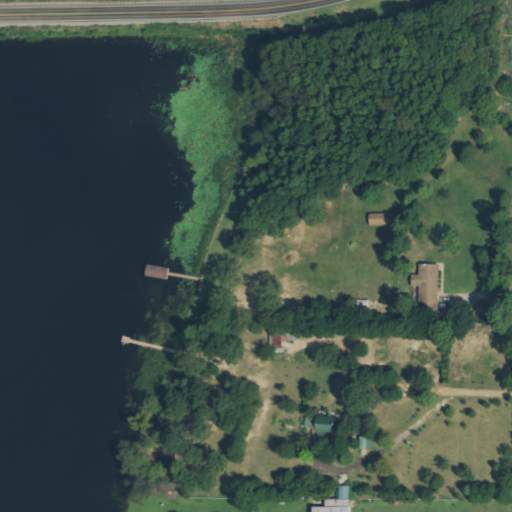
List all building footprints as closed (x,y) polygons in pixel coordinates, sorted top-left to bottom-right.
[(442,264),(422,264),(421,275),(415,275),(414,287),(420,287),(420,295),(441,296),(442,264)] [(284,340),(290,340),(290,334),(272,334),(273,346),(284,346),(284,340)] [(339,415),(321,414),(320,432),(339,433),(339,415)] [(377,449),(377,436),(362,437),(362,449),(377,449)] [(316,511),(352,511),(353,486),(342,486),(341,499),(328,499),(328,506),(317,506),(316,511)]
